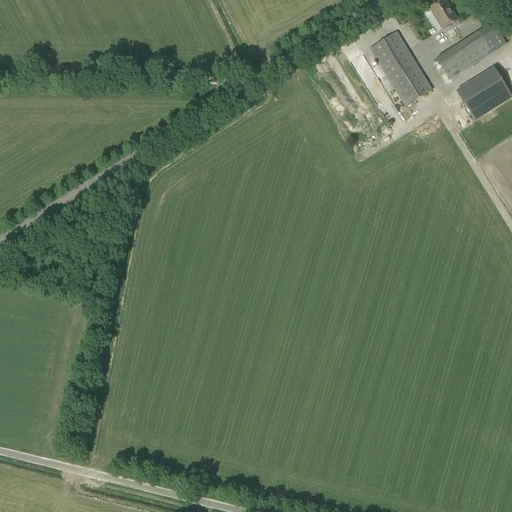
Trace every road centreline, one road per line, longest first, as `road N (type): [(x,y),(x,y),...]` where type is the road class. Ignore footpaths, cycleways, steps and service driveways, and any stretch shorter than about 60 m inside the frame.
road 1 (unclassified): [(0,240),(387,0)]
road 2 (unclassified): [(245,511),(0,450)]
road 3 (track): [(252,83),(0,81)]
